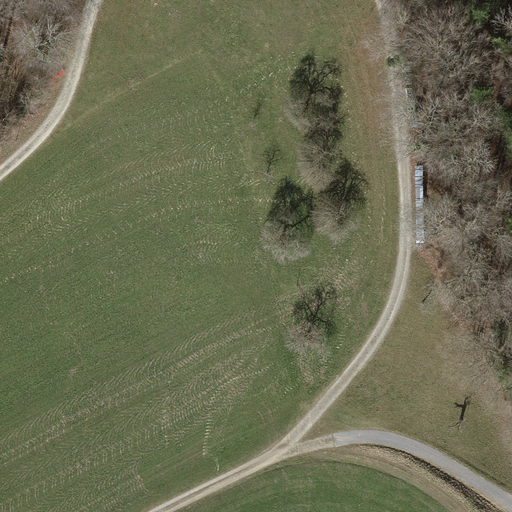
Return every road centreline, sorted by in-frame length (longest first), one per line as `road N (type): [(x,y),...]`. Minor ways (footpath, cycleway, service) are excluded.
road 1 (track): [(169,511),(279,458),(365,361),(392,311),(407,264),(410,168),(396,51),(376,0)]
road 2 (track): [(455,511),(377,463),(279,458),(369,437),(433,457),(511,509)]
road 3 (track): [(86,46),(53,129),(0,173)]
